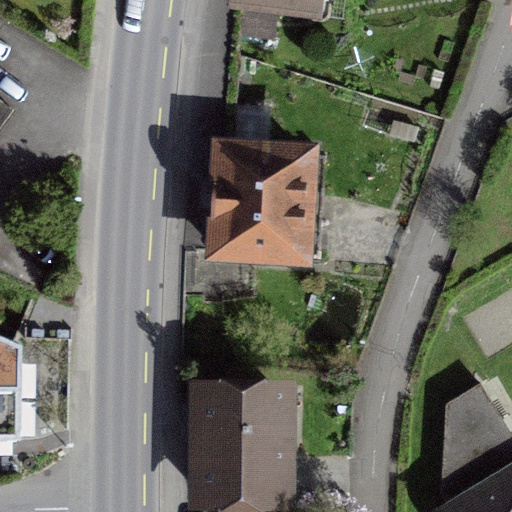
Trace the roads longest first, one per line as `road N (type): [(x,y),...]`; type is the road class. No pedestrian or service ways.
road 1 (residential): [(372,511),(394,353),(511,19)]
road 2 (secondary): [(121,511),(137,116),(151,0)]
